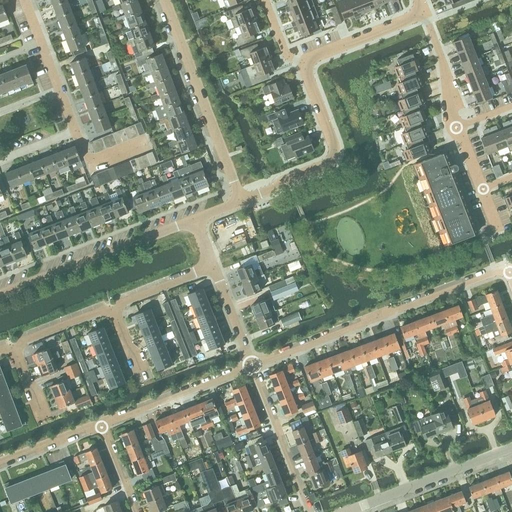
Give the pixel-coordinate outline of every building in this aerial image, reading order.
[(67,0),(53,6),(57,18),(70,13),(71,12),(67,0)] [(122,8),(125,15),(126,17),(141,12),(136,0),(121,6),(121,3),(112,7),(114,11),(122,8)] [(291,16),(311,9),(307,0),(303,0),(288,6),(284,7),(286,12),(289,11),(291,16)] [(340,0),(336,2),(343,19),(349,17),(350,19),(355,17),(348,0),(340,0)] [(348,0),(355,17),(356,20),(360,18),(358,13),(364,11),(359,0),(348,0)] [(359,0),(364,11),(369,9),(371,14),(376,12),(375,9),(371,0),(359,0)] [(382,0),(371,0),(375,9),(379,8),(378,6),(384,3),(382,0)] [(440,0),(441,0),(442,0),(445,5),(450,4),(452,9),(464,4),(474,0),(440,0)] [(94,3),(88,5),(92,14),(97,12),(94,3)] [(236,28),(239,27),(256,20),(252,8),(244,11),(242,5),(224,12),(226,17),(233,20),(236,28)] [(292,28),(315,19),(311,9),(291,16),(294,22),(290,23),(292,28)] [(331,13),(336,26),(343,23),(338,10),(336,11),(331,13)] [(70,13),(57,18),(62,30),(76,25),(71,12),(70,13)] [(130,29),(145,23),(141,12),(126,17),(125,15),(116,19),(118,23),(127,19),(130,27),(130,29)] [(99,17),(93,19),(97,28),(102,26),(99,17)] [(315,19),(292,28),(294,32),(299,30),(301,36),(311,33),(312,35),(319,33),(318,30),(319,29),(315,19)] [(256,20),(239,27),(242,34),(239,35),(236,42),(238,47),(255,40),(253,34),(261,31),(256,20)] [(135,41),(150,35),(145,23),(130,29),(130,27),(120,31),(122,34),(126,32),(129,41),(134,39),(135,41)] [(76,25),(62,30),(66,42),(78,37),(81,36),(76,25)] [(102,26),(97,28),(100,37),(106,35),(102,26)] [(135,41),(134,39),(129,41),(125,43),(127,47),(130,46),(135,59),(153,53),(151,48),(154,47),(150,35),(135,41)] [(78,37),(66,42),(70,53),(85,47),(81,36),(78,37)] [(468,36),(453,42),(457,52),(457,51),(472,46),(468,36)] [(251,58),(253,65),(271,58),(267,47),(259,49),(256,44),(239,51),(241,56),(247,59),(251,58)] [(457,51),(457,52),(460,62),(475,56),(472,46),(457,51)] [(111,51),(106,53),(110,62),(115,60),(111,51)] [(397,77),(397,78),(419,69),(416,60),(420,58),(418,52),(398,60),(396,60),(398,66),(398,67),(395,69),(398,77),(397,77)] [(150,72),(166,66),(161,55),(146,60),(145,59),(137,62),(138,66),(147,63),(150,70),(150,72)] [(475,56),(460,62),(464,72),(480,66),(475,56)] [(85,58),(70,63),(75,76),(89,70),(85,58)] [(271,58),(253,65),(256,72),(253,73),(251,80),(252,85),(270,78),(268,73),(276,70),(271,58)] [(115,60),(110,62),(113,71),(118,69),(115,60)] [(32,83),(25,65),(10,71),(17,89),(32,83)] [(155,84),(170,78),(166,66),(150,72),(150,70),(141,74),(142,78),(152,75),(154,82),(155,84)] [(480,66),(464,72),(468,81),(482,76),(483,76),(480,66)] [(420,69),(419,69),(397,78),(398,78),(400,83),(399,83),(400,83),(397,86),(400,94),(399,94),(421,86),(418,77),(422,75),(420,69)] [(89,70),(75,76),(80,88),(93,83),(94,82),(89,70)] [(10,71),(0,74),(0,83),(4,94),(17,89),(10,71)] [(120,74),(115,76),(118,85),(124,83),(120,74)] [(482,76),(468,81),(472,92),(487,86),(483,76),(482,76)] [(159,95),(175,90),(170,78),(155,84),(154,82),(145,85),(147,90),(156,87),(159,94),(159,95)] [(268,86),(275,104),(293,98),(288,85),(284,87),(282,80),(268,86)] [(93,83),(80,88),(84,99),(99,94),(94,82),(93,83)] [(124,83),(118,85),(122,94),(127,92),(124,83)] [(131,93),(138,90),(135,83),(128,85),(131,93)] [(422,85),(421,86),(399,94),(399,95),(400,94),(402,99),(401,100),(398,102),(402,110),(401,111),(423,102),(419,93),(424,91),(422,85)] [(487,86),(472,92),(477,103),(492,97),(487,86)] [(164,107),(179,101),(175,90),(159,95),(159,94),(150,97),(152,101),(160,98),(163,105),(164,107)] [(99,94),(84,99),(89,112),(101,107),(103,106),(99,94)] [(129,97),(124,99),(127,108),(132,106),(129,97)] [(168,118),(183,113),(179,101),(164,107),(163,105),(155,109),(159,120),(167,117),(168,118)] [(424,102),(423,102),(401,111),(402,111),(404,116),(403,116),(403,117),(400,119),(403,127),(403,128),(425,119),(421,110),(426,108),(424,102)] [(101,107),(89,112),(93,122),(107,116),(103,106),(101,107)] [(132,106),(127,108),(130,117),(136,115),(132,106)] [(287,108),(266,116),(269,122),(272,121),(273,124),(271,124),(275,133),(276,133),(277,134),(303,124),(297,110),(290,113),(287,108)] [(173,130),(188,124),(183,113),(168,118),(167,117),(159,120),(161,124),(169,121),(172,128),(173,130)] [(107,116),(93,122),(97,133),(111,128),(109,121),(107,116)] [(425,119),(403,128),(404,128),(406,133),(405,133),(402,136),(405,144),(404,144),(405,144),(427,136),(423,127),(428,125),(425,119)] [(511,150),(511,130),(508,121),(503,124),(505,129),(501,131),(507,146),(509,152),(511,150)] [(140,136),(145,134),(140,123),(135,125),(140,136)] [(177,142),(192,136),(188,124),(173,130),(172,128),(164,131),(166,136),(174,133),(177,140),(177,142)] [(135,125),(130,127),(134,138),(140,136),(135,125)] [(130,127),(125,129),(129,140),(134,138),(130,127)] [(488,129),(497,150),(507,146),(501,131),(497,132),(494,127),(488,129)] [(125,129),(119,131),(123,142),(129,140),(125,129)] [(480,139),(487,154),(497,150),(488,129),(483,131),(485,137),(480,139)] [(119,131),(113,133),(118,145),(123,142),(119,131)] [(113,133),(108,135),(112,147),(118,145),(113,133)] [(292,147),(296,157),(313,151),(308,137),(302,139),(300,134),(285,139),(288,149),(292,147)] [(108,135),(102,138),(106,149),(112,147),(108,135)] [(427,135),(427,136),(405,144),(405,145),(405,144),(407,149),(407,150),(404,152),(407,160),(407,161),(429,153),(425,143),(429,141),(427,135)] [(178,144),(182,153),(197,147),(192,136),(177,142),(177,140),(169,143),(170,147),(178,144)] [(102,138),(96,140),(101,151),(106,149),(102,138)] [(96,140),(90,142),(95,153),(101,151),(96,140)] [(69,165),(80,161),(74,147),(63,151),(69,165)] [(69,165),(63,151),(52,155),(57,170),(69,165)] [(152,152),(147,154),(151,165),(156,163),(152,152)] [(447,245),(476,234),(451,172),(455,171),(457,170),(457,168),(457,167),(456,165),(455,165),(453,165),(450,166),(447,159),(446,159),(444,153),(415,164),(447,245)] [(147,154),(141,156),(146,167),(151,165),(147,154)] [(57,170),(52,155),(40,160),(45,174),(57,170)] [(141,156),(135,159),(140,170),(146,167),(141,156)] [(135,159),(130,161),(134,172),(140,170),(135,159)] [(45,174),(40,160),(28,165),(33,179),(45,174)] [(130,161),(124,163),(129,174),(134,172),(130,161)] [(191,175),(197,190),(204,188),(205,190),(209,188),(203,171),(204,171),(200,162),(189,166),(192,175),(191,175)] [(124,163),(119,165),(123,176),(129,174),(124,163)] [(33,179),(28,165),(16,169),(22,183),(33,179)] [(119,165),(113,167),(118,178),(123,176),(119,165)] [(498,165),(491,167),(496,178),(498,177),(502,175),(498,165)] [(179,180),(185,195),(197,190),(191,175),(192,175),(189,166),(177,170),(178,171),(181,179),(179,180)] [(113,167),(108,169),(112,181),(118,178),(113,167)] [(22,183),(16,169),(5,173),(10,188),(22,183)] [(108,169),(102,172),(106,183),(112,181),(108,169)] [(168,184),(174,199),(185,195),(179,180),(181,179),(178,171),(173,173),(176,181),(169,184),(168,184)] [(102,172),(97,174),(101,185),(106,183),(102,172)] [(97,174),(91,176),(95,187),(101,185),(97,174)] [(156,189),(162,204),(174,199),(168,184),(169,184),(166,176),(162,177),(165,185),(157,188),(156,189)] [(145,193),(151,208),(162,204),(156,189),(157,188),(154,180),(153,181),(153,180),(143,184),(146,192),(145,193)] [(87,186),(85,181),(75,185),(77,190),(87,186)] [(77,190),(75,185),(66,188),(68,193),(77,190)] [(110,202),(116,218),(127,213),(121,198),(122,197),(119,189),(115,190),(118,199),(112,202),(110,202)] [(64,195),(62,190),(53,193),(55,198),(64,195)] [(55,198),(53,193),(44,197),(46,202),(55,198)] [(98,207),(104,222),(116,218),(110,202),(112,202),(108,193),(104,195),(107,203),(100,206),(98,207)] [(139,213),(151,208),(145,193),(133,198),(139,213)] [(511,196),(511,194),(503,197),(508,208),(509,208),(511,215),(511,196)] [(87,211),(93,227),(104,222),(98,207),(100,206),(97,198),(90,201),(94,209),(88,211),(87,211)] [(41,204),(39,199),(30,202),(32,207),(41,204)] [(32,207),(30,202),(21,206),(23,211),(32,207)] [(75,216),(81,231),(93,227),(87,211),(88,211),(85,203),(81,204),(84,212),(77,215),(75,216)] [(64,220),(70,236),(81,231),(75,216),(77,215),(74,207),(70,209),(73,217),(65,220),(64,220)] [(52,225),(58,240),(70,236),(64,220),(65,220),(62,212),(56,214),(59,222),(54,224),(52,225)] [(24,213),(16,216),(19,222),(26,219),(24,213)] [(41,229),(47,245),(58,240),(52,225),(54,224),(51,216),(46,218),(49,226),(42,228),(41,229)] [(29,234),(35,249),(47,245),(41,229),(42,228),(39,221),(35,222),(38,230),(29,234)] [(266,232),(270,242),(276,240),(273,230),(266,232)] [(9,246),(15,262),(26,257),(20,242),(22,242),(18,233),(14,235),(17,243),(10,246),(9,246)] [(0,258),(3,266),(15,262),(9,246),(10,246),(7,237),(3,239),(7,247),(0,249),(0,258)] [(278,239),(276,240),(270,242),(276,256),(283,253),(280,244),(278,239)] [(245,240),(234,245),(236,250),(247,245),(245,240)] [(267,240),(260,243),(262,249),(269,247),(267,240)] [(257,257),(259,263),(275,256),(273,250),(257,257)] [(237,270),(242,283),(256,277),(251,264),(237,270)] [(294,276),(269,286),(271,292),(289,285),(296,282),(294,276)] [(256,277),(242,283),(248,296),(262,290),(256,277)] [(289,285),(271,292),(273,298),(291,291),(289,285)] [(203,289),(188,295),(192,305),(193,304),(207,299),(203,289)] [(490,306),(491,308),(502,304),(497,291),(476,298),(480,309),(490,306)] [(251,306),(256,318),(275,310),(270,298),(251,306)] [(476,298),(468,301),(472,312),(480,309),(476,298)] [(175,299),(171,301),(175,311),(179,310),(175,299)] [(193,304),(192,305),(196,316),(210,310),(211,310),(207,299),(193,304)] [(168,316),(171,315),(173,314),(168,302),(163,304),(168,316)] [(502,304),(491,308),(493,315),(486,318),(482,320),(484,327),(507,318),(502,304)] [(459,306),(445,311),(452,328),(453,330),(452,331),(453,334),(459,333),(456,326),(457,326),(455,320),(463,317),(459,306)] [(136,315),(140,326),(154,321),(155,321),(151,309),(136,315)] [(179,310),(175,311),(179,322),(183,321),(184,320),(179,310)] [(210,310),(196,316),(201,327),(214,322),(215,321),(211,310),(210,310)] [(275,310),(256,318),(261,330),(280,322),(275,310)] [(445,311),(431,316),(435,327),(443,325),(445,330),(448,336),(453,334),(452,331),(453,330),(452,328),(445,311)] [(281,320),(284,326),(302,319),(299,313),(281,320)] [(168,316),(173,327),(177,325),(173,314),(171,315),(168,316)] [(431,316),(415,322),(421,339),(422,339),(424,341),(422,342),(423,345),(424,345),(429,343),(424,331),(435,327),(431,316)] [(511,329),(507,318),(484,327),(479,328),(482,336),(493,332),(496,338),(497,337),(499,343),(509,339),(507,334),(511,331),(511,329)] [(183,321),(179,322),(184,334),(187,332),(188,332),(184,320),(183,321)] [(145,337),(159,332),(155,321),(154,321),(140,326),(145,337)] [(214,322),(201,327),(205,338),(219,333),(220,332),(215,321),(214,322)] [(421,339),(415,322),(401,327),(403,334),(400,335),(402,339),(401,340),(408,358),(412,357),(406,342),(415,339),(421,356),(427,354),(424,345),(423,345),(422,342),(424,341),(422,339),(421,339)] [(173,327),(177,339),(181,337),(182,337),(177,325),(173,327)] [(89,333),(93,344),(108,338),(103,327),(89,333)] [(145,337),(149,349),(162,344),(164,343),(159,332),(145,337)] [(187,332),(184,334),(188,345),(193,343),(188,332),(187,332)] [(219,333),(205,338),(210,350),(225,344),(224,343),(220,332),(219,333)] [(394,334),(383,338),(388,350),(389,352),(399,349),(394,334)] [(477,343),(473,334),(466,336),(470,346),(477,343)] [(177,339),(182,349),(186,348),(186,347),(182,337),(181,337),(177,339)] [(75,351),(77,350),(80,349),(75,338),(71,340),(75,351)] [(93,344),(97,354),(107,350),(112,349),(108,338),(93,344)] [(383,338),(373,342),(378,355),(378,356),(389,352),(388,350),(383,338)] [(67,342),(61,344),(66,355),(71,353),(67,342)] [(373,342),(362,346),(367,359),(367,360),(378,356),(378,355),(373,342)] [(511,365),(511,364),(511,342),(494,350),(496,355),(506,351),(509,359),(502,362),(504,368),(505,368),(508,367),(508,366),(511,365)] [(149,349),(154,360),(155,359),(168,354),(164,343),(162,344),(149,349)] [(193,343),(188,345),(193,357),(198,356),(196,351),(193,343)] [(350,350),(355,365),(367,360),(367,359),(362,346),(350,350)] [(186,360),(191,358),(186,347),(186,348),(182,349),(186,360)] [(34,354),(39,366),(53,360),(49,348),(34,354)] [(75,351),(80,362),(84,360),(80,349),(77,350),(75,351)] [(97,354),(102,366),(117,360),(112,349),(107,350),(97,354)] [(350,350),(339,354),(343,367),(344,369),(346,374),(352,372),(350,367),(355,365),(350,350)] [(154,360),(158,371),(172,365),(168,354),(155,359),(154,360)] [(339,354),(327,359),(331,371),(332,373),(344,369),(343,367),(339,354)] [(327,359),(316,363),(321,376),(321,377),(332,373),(331,371),(327,359)] [(53,360),(39,366),(43,377),(58,371),(53,360)] [(88,373),(89,372),(92,371),(89,364),(86,365),(84,360),(80,362),(84,374),(88,373)] [(102,366),(107,378),(121,372),(117,360),(102,366)] [(286,365),(288,368),(270,376),(275,388),(289,382),(286,375),(290,373),(291,376),(297,374),(293,362),(286,365)] [(64,367),(67,373),(78,369),(76,363),(64,367)] [(316,363),(305,367),(310,381),(321,377),(321,376),(316,363)] [(1,364),(0,364),(0,410),(8,431),(24,425),(1,364)] [(511,364),(511,365),(508,366),(508,367),(505,368),(504,368),(501,369),(503,374),(511,369),(511,364)] [(441,370),(444,376),(457,371),(454,365),(449,367),(441,370)] [(441,368),(428,373),(430,381),(436,379),(440,390),(448,386),(444,376),(441,370),(441,368)] [(78,369),(67,373),(69,380),(80,375),(78,369)] [(409,370),(399,374),(401,381),(412,378),(409,370)] [(89,384),(93,383),(89,372),(88,373),(84,374),(89,385),(89,384)] [(111,388),(124,383),(126,383),(121,372),(107,378),(111,388)] [(490,374),(482,377),(487,390),(495,387),(490,374)] [(51,386),(55,397),(70,391),(66,380),(51,386)] [(289,382),(275,388),(280,401),(293,396),(294,396),(289,382)] [(93,396),(98,394),(93,383),(89,384),(89,385),(93,396)] [(227,408),(238,404),(242,403),(249,400),(244,386),(233,390),(236,399),(225,403),(227,408)] [(363,386),(355,389),(358,399),(366,396),(363,386)] [(70,391),(55,397),(60,409),(75,403),(70,391)] [(481,396),(476,398),(485,420),(496,417),(495,414),(496,414),(494,410),(493,410),(486,391),(480,393),(481,396)] [(325,396),(317,399),(321,408),(331,404),(328,395),(325,396)] [(88,396),(76,400),(79,408),(91,403),(88,396)] [(293,396),(280,401),(286,416),(300,411),(294,396),(293,396)] [(511,409),(511,405),(508,397),(502,400),(508,411),(511,409)] [(474,424),(485,420),(476,398),(470,400),(469,398),(464,400),(471,419),(472,423),(473,423),(474,424)] [(200,404),(204,415),(217,410),(212,399),(200,404)] [(242,403),(238,404),(243,417),(253,413),(254,413),(249,400),(242,403)] [(313,402),(302,406),(305,414),(316,409),(313,402)] [(200,404),(185,410),(188,420),(189,421),(198,417),(204,430),(209,428),(206,421),(204,415),(200,404)] [(399,404),(392,407),(398,423),(405,420),(399,404)] [(348,408),(337,413),(342,426),(354,421),(348,408)] [(444,419),(436,422),(440,434),(453,429),(450,421),(455,419),(452,409),(442,413),(444,419)] [(170,416),(179,439),(185,437),(180,424),(189,421),(188,420),(185,410),(170,416)] [(253,413),(243,417),(248,430),(260,425),(254,413),(253,413)] [(173,442),(179,439),(170,416),(155,421),(160,432),(168,429),(173,442)] [(433,416),(414,423),(417,433),(422,431),(425,439),(440,434),(436,422),(433,416)] [(212,418),(206,421),(209,428),(211,433),(217,431),(212,418)] [(363,420),(355,423),(361,437),(368,435),(363,420)] [(150,424),(143,426),(148,440),(155,438),(150,424)] [(387,436),(389,440),(393,451),(406,447),(403,439),(409,437),(405,427),(394,430),(395,433),(387,436)] [(304,428),(292,432),(298,446),(309,441),(304,428)] [(127,449),(138,444),(141,443),(135,430),(121,435),(127,449)] [(319,431),(311,434),(314,440),(321,437),(319,431)] [(229,435),(216,440),(219,449),(233,444),(229,435)] [(157,437),(151,440),(155,452),(161,450),(157,437)] [(254,460),(270,454),(265,440),(263,441),(261,437),(252,440),(254,444),(249,446),(252,454),(245,456),(248,462),(251,461),(251,462),(254,461),(254,460)] [(393,451),(389,440),(380,443),(377,437),(366,441),(370,451),(376,449),(378,457),(393,451)] [(164,440),(159,442),(162,450),(164,455),(169,453),(164,440)] [(303,459),(315,455),(309,441),(298,446),(303,459)] [(127,449),(132,461),(143,457),(138,444),(127,449)] [(88,459),(91,466),(102,461),(97,448),(74,457),(77,464),(88,459)] [(368,469),(361,452),(350,456),(347,449),(340,452),(347,469),(352,466),(355,474),(368,469)] [(143,457),(132,461),(137,475),(152,469),(149,461),(158,458),(157,457),(163,455),(162,450),(143,457)] [(276,470),(270,454),(254,460),(254,461),(251,462),(251,461),(248,462),(250,468),(261,464),(266,474),(276,470)] [(315,455),(303,459),(309,475),(333,466),(331,461),(324,463),(324,462),(318,464),(315,455)] [(4,484),(11,503),(71,480),(64,461),(59,463),(61,467),(11,486),(9,482),(4,484)] [(85,484),(96,479),(107,475),(102,461),(91,466),(94,473),(82,477),(85,484)] [(333,466),(309,475),(315,489),(332,482),(328,473),(335,471),(333,466)] [(266,490),(282,483),(276,470),(266,474),(269,482),(257,486),(259,491),(259,492),(262,490),(263,491),(266,490)] [(511,479),(509,473),(497,477),(501,487),(501,488),(511,484),(511,479)] [(162,479),(165,485),(176,480),(174,474),(162,479)] [(107,475),(96,479),(85,484),(87,491),(99,487),(102,493),(113,488),(107,475)] [(236,500),(241,511),(246,511),(253,510),(248,496),(242,498),(236,484),(235,484),(232,477),(228,479),(236,500)] [(497,477),(483,483),(486,491),(487,494),(501,488),(501,487),(497,477)] [(259,491),(252,494),(258,508),(261,506),(259,499),(267,495),(271,503),(287,496),(282,483),(266,490),(263,491),(262,490),(259,492),(259,491)] [(469,488),(474,499),(487,494),(486,491),(483,483),(469,488)] [(220,484),(213,487),(218,500),(225,498),(220,484)] [(144,492),(148,503),(162,498),(157,486),(144,492)] [(213,487),(207,489),(212,503),(218,500),(213,487)] [(462,492),(449,497),(454,511),(459,511),(460,511),(461,511),(459,506),(466,503),(462,492)] [(100,493),(88,498),(91,504),(103,499),(100,493)] [(73,496),(64,499),(69,510),(77,507),(73,496)] [(442,511),(452,508),(453,511),(454,511),(449,497),(436,502),(439,511),(442,511)] [(491,497),(489,499),(493,511),(497,511),(496,509),(491,497)] [(162,498),(148,503),(152,511),(160,511),(167,509),(162,498)] [(212,503),(203,506),(204,511),(216,511),(216,509),(215,509),(213,504),(219,502),(218,500),(212,503)] [(241,511),(236,500),(225,505),(227,511),(241,511)] [(122,511),(118,501),(104,507),(106,511),(122,511)] [(184,501),(173,505),(175,511),(183,508),(187,507),(185,504),(184,501)] [(439,511),(436,502),(422,507),(424,511),(439,511)] [(204,511),(203,506),(190,511),(187,503),(185,504),(187,507),(183,508),(183,511),(204,511)]
